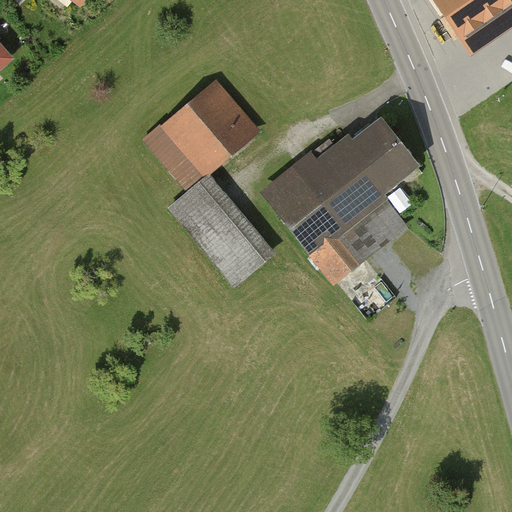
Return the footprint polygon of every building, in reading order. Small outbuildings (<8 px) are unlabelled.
[(511,10),(511,0),(438,0),(467,42),(511,10)] [(0,66),(16,52),(0,34),(0,66)] [(264,135),(223,86),(149,146),(190,196),(264,135)] [(268,196),(343,288),(412,232),(389,204),(429,172),(391,124),(365,146),(359,139),(327,164),(319,155),(268,196)] [(283,255),(218,179),(174,216),(239,292),(283,255)]
